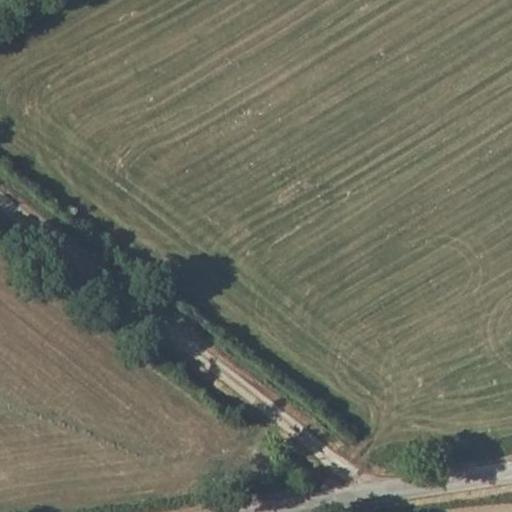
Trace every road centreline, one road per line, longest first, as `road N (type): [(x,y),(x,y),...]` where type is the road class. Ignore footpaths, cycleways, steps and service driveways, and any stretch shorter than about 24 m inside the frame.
road 1 (track): [(0,199),(367,496)]
road 2 (residential): [(511,470),(277,511)]
